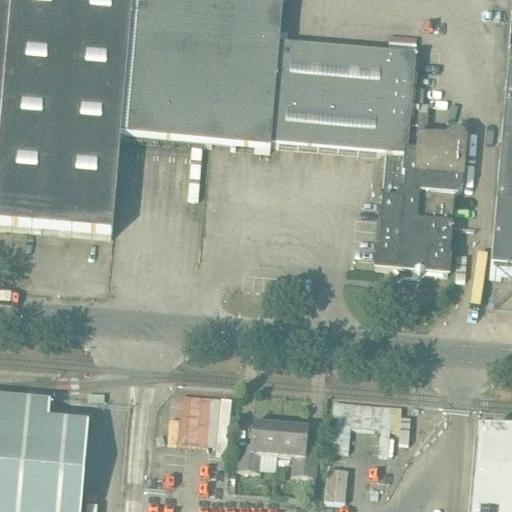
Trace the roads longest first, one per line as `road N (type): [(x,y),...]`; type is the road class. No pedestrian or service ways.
road 1 (unclassified): [(511,359),(0,314)]
road 2 (unknown): [(449,353),(471,168),(458,47),(431,0)]
